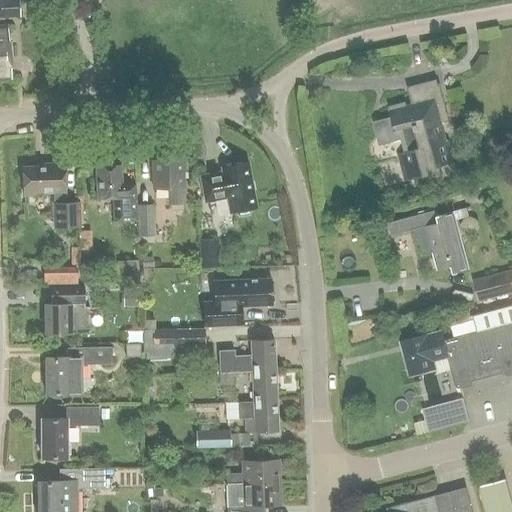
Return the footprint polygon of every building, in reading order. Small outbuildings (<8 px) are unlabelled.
[(0,0),(0,18),(20,17),(18,0),(0,0)] [(0,79),(11,79),(7,25),(0,25),(0,79)] [(438,167),(453,162),(447,140),(442,141),(437,123),(448,120),(439,83),(417,89),(421,105),(413,107),(412,104),(406,106),(405,102),(388,106),(391,118),(375,122),(380,142),(404,136),(407,150),(397,153),(404,180),(423,176),(424,180),(440,176),(438,167)] [(169,204),(184,204),(183,160),(152,161),(153,189),(169,188),(169,204)] [(252,195),(252,192),(255,189),(253,182),(250,181),(246,163),(223,168),(224,171),(201,175),(203,183),(206,201),(229,197),(232,213),(235,212),(239,217),(249,215),(251,209),(255,208),(252,195)] [(113,199),(114,216),(114,222),(137,221),(135,185),(122,186),(121,166),(107,167),(107,164),(99,164),(99,167),(95,167),(97,200),(113,199)] [(65,193),(64,165),(37,166),(37,168),(22,169),(23,196),(40,196),(40,194),(53,193),(54,228),(78,227),(77,204),(65,204),(65,193)] [(153,205),(137,206),(138,237),(154,236),(153,205)] [(453,273),(470,269),(454,211),(438,216),(436,210),(388,223),(391,236),(415,229),(422,255),(432,253),(437,270),(452,266),(453,273)] [(81,229),(81,246),(93,246),(93,229),(81,229)] [(199,241),(200,268),(220,267),(218,240),(199,241)] [(78,254),(62,255),(63,265),(78,265),(78,254)] [(153,257),(142,257),(142,269),(153,269),(153,257)] [(42,269),(42,284),(77,283),(77,268),(42,269)] [(472,280),(478,304),(507,297),(511,295),(511,271),(511,270),(501,273),(472,280)] [(270,279),(237,281),(218,281),(219,301),(203,302),(204,329),(242,327),(241,307),(272,305),(270,279)] [(84,295),(50,295),(50,303),(44,303),(44,334),(70,333),(89,333),(89,307),(84,307),(84,295)] [(447,353),(450,362),(456,385),(511,370),(511,307),(474,317),(477,331),(444,340),(444,341),(445,341),(448,353),(447,353)] [(205,346),(205,329),(143,330),(144,354),(146,354),(146,360),(172,359),(172,346),(205,346)] [(436,365),(450,362),(447,353),(448,353),(448,352),(445,341),(444,341),(430,344),(428,334),(402,341),(410,373),(436,367),(436,365)] [(218,351),(219,373),(232,373),(251,372),(275,371),(274,340),(250,341),(251,356),(234,356),(234,351),(218,351)] [(125,344),(125,357),(140,357),(140,344),(125,344)] [(45,394),(68,394),(82,394),(82,365),(112,365),(111,348),(67,349),(67,358),(45,358),(45,394)] [(277,401),(275,371),(251,372),(253,402),(277,401)] [(233,384),(232,373),(219,373),(220,385),(233,384)] [(463,394),(423,406),(430,431),(470,419),(463,394)] [(277,401),(253,402),(237,403),(238,419),(244,418),(245,433),(278,432),(277,401)] [(66,427),(89,427),(98,427),(98,407),(66,407),(66,419),(41,419),(41,458),(66,458),(66,427)] [(230,449),(229,431),(196,431),(196,449),(230,449)] [(188,452),(174,452),(175,462),(188,462),(188,452)] [(226,474),(226,484),(279,482),(278,460),(241,461),(242,474),(226,474)] [(37,511),(77,511),(77,489),(104,489),(104,470),(59,470),(59,482),(37,482),(37,511)] [(511,511),(511,504),(505,479),(479,487),(485,511),(511,511)] [(226,484),(226,485),(226,511),(256,511),(256,505),(280,505),(279,482),(226,484)] [(149,485),(150,497),(163,496),(162,485),(149,485)] [(472,511),(466,487),(391,507),(391,511),(472,511)]
